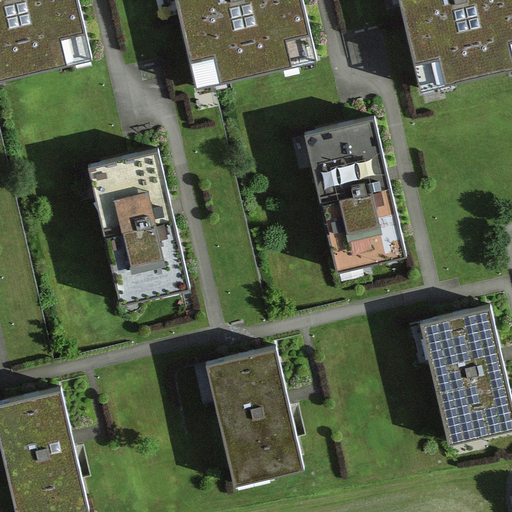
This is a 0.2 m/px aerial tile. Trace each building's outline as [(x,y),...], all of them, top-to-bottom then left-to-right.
[(0,0),(0,80),(93,60),(79,0),(0,0)] [(177,0),(197,89),(318,62),(303,0),(177,0)] [(511,0),(404,0),(424,85),(511,64),(511,0)] [(385,177),(372,119),(306,133),(337,268),(403,254),(385,177)] [(168,209),(155,150),(89,165),(120,303),(186,288),(168,209)] [(511,418),(499,361),(487,305),(419,320),(446,439),(511,424),(511,418)] [(284,398),(274,352),(207,367),(232,483),(299,468),(284,398)] [(70,440),(58,389),(0,401),(0,447),(14,511),(73,511),(85,510),(70,440)]
